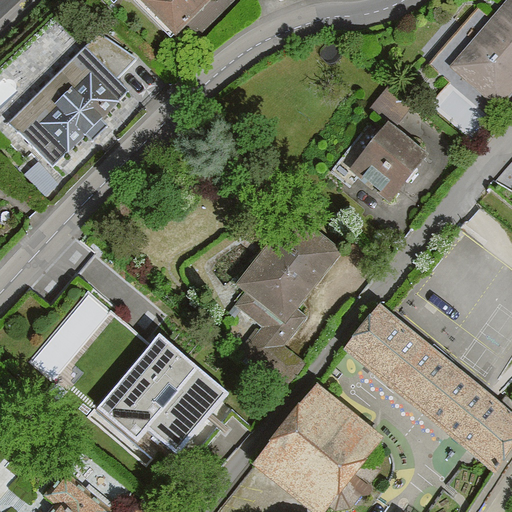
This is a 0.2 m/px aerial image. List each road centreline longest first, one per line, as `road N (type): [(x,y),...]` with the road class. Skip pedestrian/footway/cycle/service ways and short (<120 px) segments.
road 1 (residential): [(0,296),(141,145),(254,46),(405,0)]
road 2 (residential): [(468,181),(202,511)]
